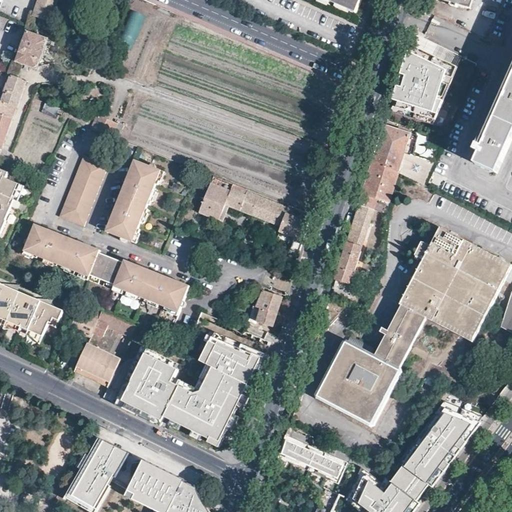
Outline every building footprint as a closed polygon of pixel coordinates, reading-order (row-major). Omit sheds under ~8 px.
[(38,0),(34,13),(49,20),(56,0),(38,0)] [(362,0),(325,0),(356,13),(362,0)] [(440,0),(451,3),(450,6),(456,8),(457,5),(466,8),(469,0),(440,0)] [(128,2),(109,53),(131,61),(150,10),(128,2)] [(27,31),(15,62),(37,71),(49,39),(27,31)] [(502,38),(489,32),(486,40),(498,45),(502,38)] [(415,36),(387,121),(443,139),(462,96),(476,64),(415,36)] [(1,101),(0,101),(0,146),(25,81),(11,76),(1,101)] [(511,81),(476,164),(497,173),(511,140),(511,81)] [(44,103),(40,113),(54,119),(58,109),(44,103)] [(96,120),(93,128),(118,138),(123,125),(101,116),(96,120)] [(380,143),(375,159),(399,171),(412,134),(385,126),(382,136),(380,143)] [(419,135),(416,155),(435,158),(437,149),(426,147),(428,136),(419,135)] [(111,167),(87,158),(62,217),(85,228),(111,167)] [(399,171),(375,159),(368,179),(360,206),(374,208),(378,198),(390,201),(399,171)] [(150,207),(155,194),(158,187),(164,173),(137,162),(130,179),(115,216),(108,232),(134,244),(140,231),(143,223),(147,213),(148,210),(150,207)] [(7,173),(0,170),(0,230),(1,231),(6,221),(5,221),(20,186),(5,179),(7,173)] [(164,173),(158,187),(160,187),(161,184),(163,184),(167,175),(164,173)] [(249,190),(213,176),(203,204),(215,209),(214,212),(224,216),(228,206),(254,215),(261,197),(248,192),(249,190)] [(155,194),(150,207),(152,207),(153,204),(154,204),(158,195),(155,194)] [(289,208),(261,197),(254,216),(280,225),(281,226),(289,208)] [(374,208),(360,206),(336,279),(350,283),(374,208)] [(291,209),(289,208),(281,227),(286,232),(303,240),(312,216),(293,208),(291,209)] [(113,288),(123,291),(127,293),(139,298),(144,300),(158,305),(165,308),(178,313),(189,287),(181,284),(138,266),(124,261),(123,263),(109,258),(98,253),(99,251),(91,248),(51,232),(34,225),(23,251),(36,257),(44,260),(57,265),(61,267),(75,272),(78,273),(88,277),(87,280),(97,284),(99,280),(103,281),(102,286),(112,290),(113,288)] [(404,305),(377,355),(405,368),(431,319),(476,346),(511,279),(511,268),(446,228),(436,246),(428,241),(425,241),(418,253),(418,255),(426,260),(400,302),(402,303),(404,304),(404,305)] [(75,272),(61,267),(60,269),(63,270),(63,272),(73,276),(75,272)] [(88,277),(78,273),(77,277),(87,281),(87,280),(88,277)] [(236,293),(243,295),(247,285),(240,282),(236,293)] [(29,332),(30,331),(44,336),(50,322),(52,323),(53,321),(54,318),(60,321),(64,311),(0,283),(0,317),(23,327),(22,329),(29,332)] [(282,295),(260,287),(253,307),(257,309),(258,306),(261,308),(257,321),(272,325),(282,295)] [(158,305),(144,300),(144,301),(147,303),(146,305),(157,309),(158,305)] [(375,354),(377,355),(404,304),(402,303),(375,354)] [(178,313),(165,308),(164,310),(167,311),(166,313),(176,317),(178,313)] [(137,325),(102,310),(98,321),(108,325),(133,336),(137,325)] [(98,321),(78,312),(71,328),(91,337),(98,321)] [(23,327),(0,317),(0,324),(6,329),(18,330),(21,331),(22,329),(23,327)] [(108,325),(98,321),(93,332),(103,337),(108,325)] [(40,344),(44,336),(30,331),(29,332),(28,334),(31,335),(40,344)] [(206,352),(214,334),(208,331),(199,349),(206,352)] [(127,403),(125,408),(161,426),(165,417),(172,421),(183,426),(195,432),(204,437),(211,441),(212,439),(221,443),(223,439),(228,431),(236,416),(239,409),(247,394),(251,387),(257,389),(267,356),(215,332),(214,334),(206,352),(201,362),(208,366),(196,389),(174,378),(179,370),(177,368),(170,365),(172,360),(149,348),(144,359),(138,356),(119,399),(127,403)] [(377,355),(375,354),(348,339),(343,342),(315,395),(317,399),(371,428),(377,427),(405,376),(405,368),(377,355)] [(122,360),(88,344),(78,367),(111,382),(122,360)] [(143,345),(138,356),(144,359),(149,348),(143,345)] [(170,365),(177,368),(179,363),(172,360),(170,365)] [(252,397),(247,394),(239,409),(244,412),(252,397)] [(119,399),(116,404),(125,408),(127,403),(119,399)] [(459,448),(482,418),(444,400),(399,460),(404,464),(391,481),(386,478),(382,483),(360,467),(345,500),(359,511),(410,511),(419,501),(417,500),(424,492),(429,484),(431,485),(448,463),(443,460),(455,444),(459,448)] [(240,419),(236,416),(228,431),(233,433),(240,419)] [(170,425),(180,431),(183,426),(172,421),(170,425)] [(192,437),(202,442),(204,437),(195,432),(192,437)] [(276,468),(283,471),(286,463),(338,485),(348,462),(333,456),(331,460),(299,446),(300,442),(285,435),(280,452),(278,459),(279,459),(276,468)] [(127,451),(100,438),(66,497),(91,511),(96,511),(113,484),(111,483),(119,470),(121,471),(131,453),(127,451)] [(221,443),(212,439),(211,441),(210,444),(220,449),(225,440),(223,439),(221,443)] [(331,460),(333,456),(300,442),(299,446),(331,460)] [(453,455),(459,448),(455,444),(443,460),(448,463),(453,455)] [(128,495),(161,511),(206,511),(191,487),(184,484),(185,482),(144,461),(128,495)] [(329,511),(337,493),(324,488),(313,511),(329,511)]
